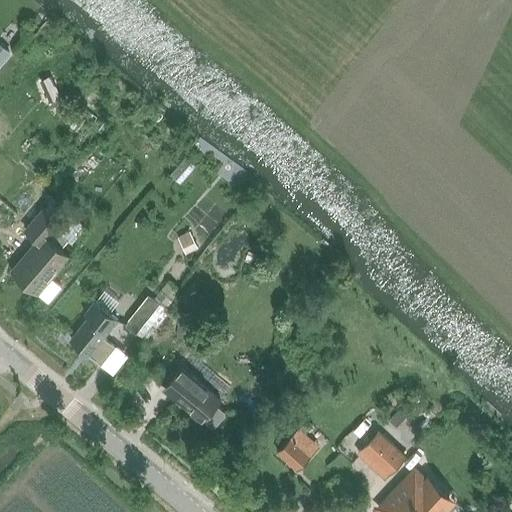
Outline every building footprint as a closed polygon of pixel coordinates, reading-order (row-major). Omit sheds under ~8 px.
[(0,44),(0,63),(9,52),(0,44)] [(70,257),(47,240),(62,221),(43,207),(29,225),(30,226),(25,233),(36,242),(12,273),(45,299),(53,290),(61,295),(66,289),(53,279),(70,257)] [(178,255),(196,245),(187,228),(169,238),(178,255)] [(178,293),(166,283),(153,299),(148,295),(125,325),(141,338),(178,293)] [(104,338),(118,319),(95,301),(85,314),(88,317),(71,339),(101,363),(115,346),(104,338)] [(215,426),(225,414),(224,411),(216,404),(220,399),(181,368),(165,388),(174,395),(173,397),(202,421),(204,420),(212,426),(215,426)] [(403,453),(376,428),(359,446),(386,471),(403,453)] [(298,429),(292,436),(277,452),(297,470),(318,447),(298,429)] [(412,468),(378,505),(385,511),(439,511),(441,511),(432,503),(440,494),(412,468)]
